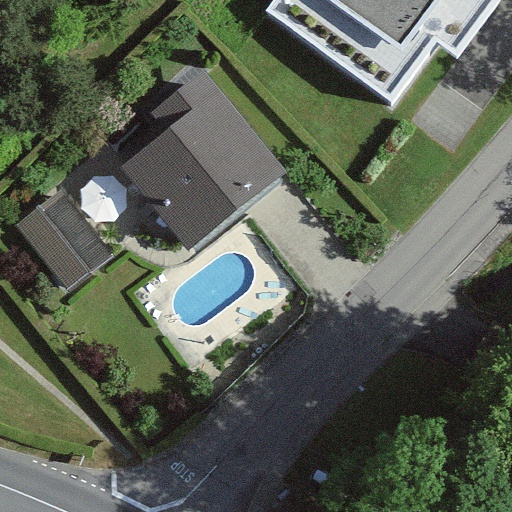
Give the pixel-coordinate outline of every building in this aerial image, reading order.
[(280,0),(263,24),(391,117),(437,55),(454,68),(504,0),(280,0)] [(201,88),(122,154),(136,170),(121,182),(191,265),(280,190),(264,171),(268,168),(201,88)] [(113,267),(67,202),(21,234),(67,299),(113,267)] [(511,321),(495,312),(462,371),(511,399),(511,321)] [(333,511),(302,482),(274,511),(333,511)]
